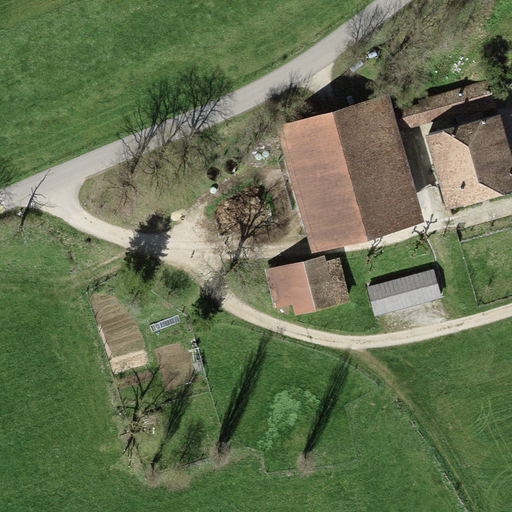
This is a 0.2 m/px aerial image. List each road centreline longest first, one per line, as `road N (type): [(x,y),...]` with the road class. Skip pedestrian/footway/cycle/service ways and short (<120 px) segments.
road 1 (track): [(62,189),(115,238),(265,326),(337,344),(396,340),(511,311)]
road 2 (unclassified): [(0,214),(338,59),(417,0)]
